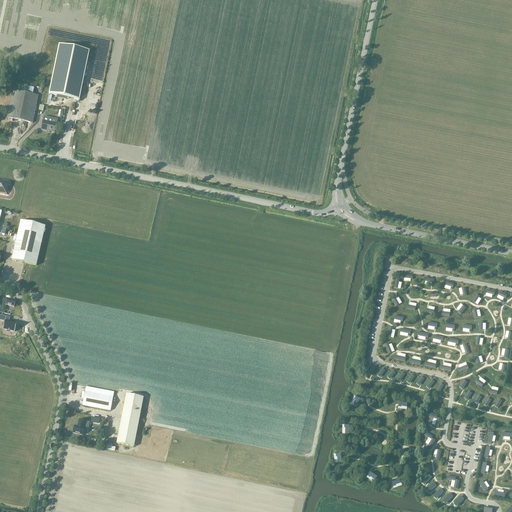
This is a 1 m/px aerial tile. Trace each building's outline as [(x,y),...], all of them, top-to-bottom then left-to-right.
[(79,100),(89,51),(58,45),(48,94),(79,100)] [(23,92),(13,90),(7,118),(32,123),(38,95),(32,94),(34,88),(24,86),(23,92)] [(54,133),(56,124),(43,121),(41,130),(54,133)] [(16,172),(20,177),(25,172),(20,168),(16,172)] [(0,193),(7,194),(9,181),(0,179),(0,193)] [(36,266),(45,227),(20,221),(11,260),(36,266)] [(3,298),(1,307),(5,308),(6,305),(14,306),(15,301),(3,298)] [(457,313),(461,315),(465,308),(462,306),(457,313)] [(0,320),(4,322),(4,324),(3,329),(14,332),(16,324),(9,322),(10,318),(0,315),(0,320)] [(389,355),(392,354),(388,344),(384,345),(389,355)] [(375,369),(372,366),(367,373),(371,375),(375,369)] [(385,372),(381,369),(377,375),(380,378),(385,372)] [(395,373),(391,370),(387,377),(390,379),(395,373)] [(405,375),(401,373),(396,379),(400,381),(405,375)] [(414,377),(411,375),(406,381),(410,384),(414,377)] [(424,379),(421,377),(416,383),(419,386),(424,379)] [(481,387),(484,384),(477,379),(475,383),(481,387)] [(434,383),(431,380),(426,386),(429,389),(434,383)] [(467,383),(464,381),(459,387),(462,390),(467,383)] [(444,386),(441,384),(436,390),(439,392),(444,386)] [(110,412),(114,392),(86,387),(82,406),(110,412)] [(472,394),(469,391),(464,398),(467,400),(472,394)] [(126,395),(116,444),(134,448),(143,398),(126,395)] [(482,398),(478,396),(474,402),(477,405),(482,398)] [(492,401),(488,399),(484,405),(487,408),(492,401)] [(502,402),(499,400),(494,406),(498,409),(502,402)] [(73,428),(72,431),(73,432),(73,433),(83,435),(84,428),(85,422),(79,420),(77,426),(74,426),(74,427),(73,428)] [(493,434),(489,433),(487,444),(491,445),(492,442),(494,443),(496,437),(493,437),(493,434)] [(490,448),(486,447),(483,458),(488,459),(488,457),(491,457),(492,452),(489,451),(490,448)] [(487,464),(483,463),(480,474),(484,475),(485,472),(487,473),(489,467),(486,467),(487,464)] [(432,478),(428,475),(421,483),(424,486),(432,478)] [(481,481),(478,484),(484,493),(487,491),(486,489),(488,487),(485,483),(483,484),(481,481)] [(436,486),(433,483),(426,491),(429,494),(436,486)] [(444,493),(440,490),(433,498),(436,500),(444,493)] [(495,492),(494,497),(505,499),(506,495),(503,494),(504,492),(498,490),(498,493),(495,492)] [(453,498),(449,494),(442,502),(445,505),(453,498)] [(464,500),(461,497),(453,505),(457,508),(464,500)]
